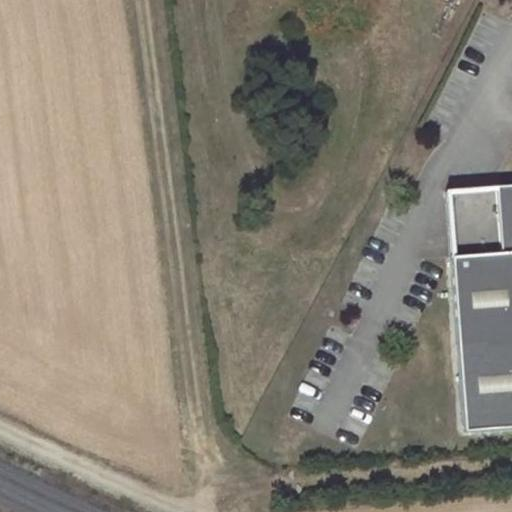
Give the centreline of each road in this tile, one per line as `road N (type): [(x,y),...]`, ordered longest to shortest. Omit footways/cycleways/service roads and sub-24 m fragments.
road 1 (track): [(206,511),(217,477),(196,454),(126,0)]
road 2 (track): [(217,477),(252,486),(511,465)]
road 3 (track): [(196,511),(0,426)]
